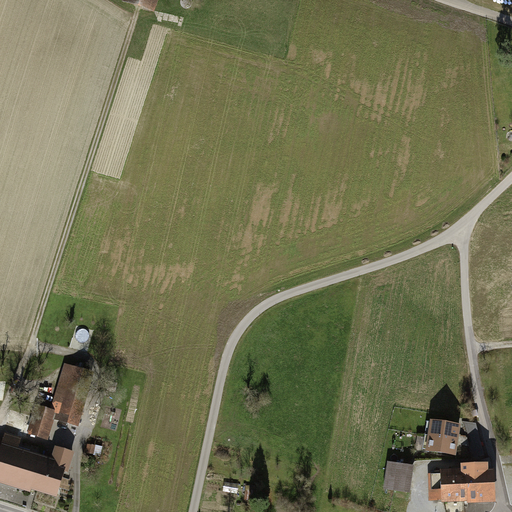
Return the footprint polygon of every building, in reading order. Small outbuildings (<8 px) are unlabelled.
[(123,0),(122,4),(140,10),(157,15),(161,0),(123,0)] [(42,401),(32,436),(45,440),(50,440),(55,421),(79,428),(84,413),(84,408),(79,407),(79,393),(86,370),(65,364),(60,378),(61,391),(58,400),(42,401)] [(461,426),(433,421),(427,453),(455,457),(461,426)] [(0,441),(0,488),(32,498),(33,494),(58,501),(64,479),(68,480),(75,455),(57,450),(54,460),(20,449),(24,438),(6,432),(3,442),(0,441)] [(104,449),(89,446),(86,461),(101,464),(104,449)] [(414,468),(389,464),(384,491),(409,495),(414,468)] [(430,474),(432,505),(496,503),(494,471),(487,472),(487,465),(463,466),(463,472),(430,474)] [(240,487),(225,485),(224,495),(239,497),(240,487)] [(247,488),(246,504),(256,505),(257,489),(247,488)]
